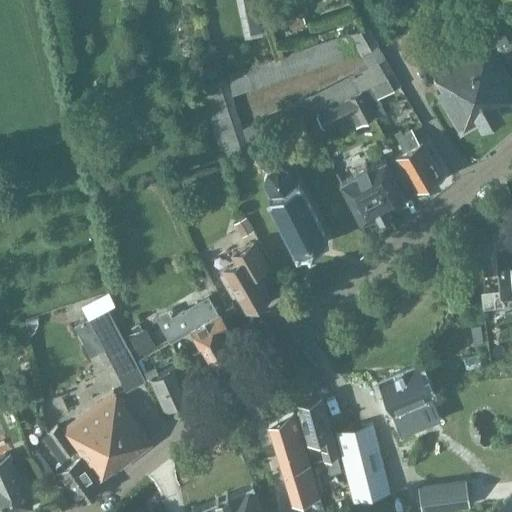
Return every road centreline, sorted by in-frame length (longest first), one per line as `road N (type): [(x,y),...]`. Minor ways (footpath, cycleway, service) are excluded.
road 1 (tertiary): [(92,511),(470,186)]
road 2 (residential): [(470,186),(363,0)]
